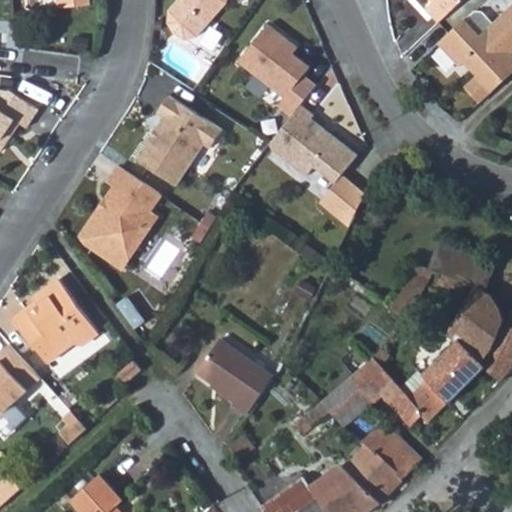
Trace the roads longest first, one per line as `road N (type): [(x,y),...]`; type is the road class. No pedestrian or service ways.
road 1 (residential): [(0,268),(131,67),(137,0)]
road 2 (residential): [(511,179),(428,139),(393,105),(336,0)]
road 3 (track): [(10,511),(158,378)]
road 4 (unclassified): [(511,389),(400,511)]
road 5 (unclassified): [(248,511),(158,378)]
